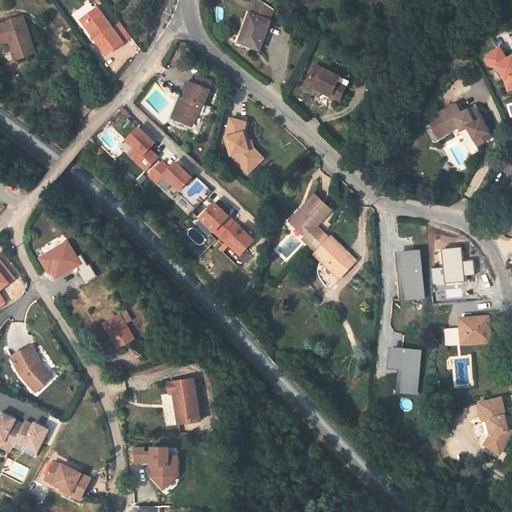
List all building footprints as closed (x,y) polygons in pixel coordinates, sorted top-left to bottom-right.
[(271,23),(268,22),(273,9),(259,0),(257,0),(252,16),(250,16),(242,37),(251,41),(249,47),(261,51),(271,23)] [(99,12),(82,24),(85,29),(102,17),(99,12)] [(85,29),(107,60),(133,42),(122,27),(114,33),(102,17),(85,29)] [(30,61),(19,25),(0,30),(0,46),(4,45),(6,51),(12,67),(30,61)] [(240,44),(249,47),(251,41),(242,37),(240,44)] [(511,54),(509,49),(496,57),(494,61),(498,67),(503,68),(505,67),(511,77),(511,54)] [(320,96),(323,91),(340,100),(349,82),(326,70),(323,75),(321,79),(312,74),(305,89),(314,93),(320,96)] [(312,74),(321,79),(323,75),(314,71),(312,74)] [(193,74),(191,81),(211,85),(212,78),(193,74)] [(187,80),(183,99),(179,98),(173,117),(183,120),(181,127),(194,132),(199,115),(203,115),(211,89),(187,80)] [(476,111),(471,115),(465,106),(448,116),(437,122),(448,141),(459,135),(467,130),(470,134),(478,130),(488,147),(501,140),(501,139),(490,121),(484,110),(482,109),(479,110),(476,111)] [(173,117),(169,123),(181,127),(183,120),(173,117)] [(249,120),(230,117),(225,135),(231,156),(240,155),(241,159),(253,168),(263,155),(254,148),(251,140),(247,130),(249,120)] [(156,141),(139,126),(125,139),(134,146),(127,153),(146,171),(161,156),(151,148),(156,141)] [(256,138),(251,140),(254,148),(263,155),(253,168),(257,171),(270,153),(258,145),(256,138)] [(170,166),(163,160),(148,175),(166,191),(173,184),(180,191),(194,177),(176,160),(170,166)] [(332,211),(314,195),(288,221),(317,250),(311,253),(340,280),(356,262),(331,240),(318,226),(332,211)] [(232,215),(215,202),(198,218),(214,233),(232,215)] [(257,240),(237,222),(221,238),(240,256),(257,240)] [(68,241),(37,259),(47,275),(50,273),(54,280),(81,264),(68,241)] [(444,251),(445,268),(431,269),(433,286),(466,284),(465,278),(476,278),(475,263),(464,263),(463,249),(444,251)] [(418,252),(399,254),(403,299),(423,297),(418,252)] [(0,257),(0,291),(16,279),(0,257)] [(125,310),(109,320),(124,345),(142,335),(125,310)] [(488,318),(459,320),(460,329),(444,330),(445,346),(490,343),(488,318)] [(31,345),(11,357),(20,374),(36,393),(53,377),(43,364),(31,345)] [(423,353),(395,349),(393,367),(400,367),(397,395),(418,397),(423,353)] [(195,375),(169,379),(172,393),(178,424),(202,420),(195,375)] [(493,450),(502,456),(504,452),(510,457),(511,454),(511,414),(507,410),(503,395),(479,400),(483,421),(487,419),(491,436),(487,436),(486,440),(484,445),(493,450)] [(17,420),(2,412),(0,414),(0,447),(9,453),(13,445),(23,422),(17,420)] [(50,429),(26,419),(13,445),(37,456),(50,429)] [(170,446),(151,445),(151,450),(135,451),(136,462),(150,464),(150,476),(164,490),(180,476),(180,453),(171,453),(170,446)] [(69,465),(60,460),(49,476),(75,491),(73,495),(83,501),(97,477),(71,462),(69,465)]
